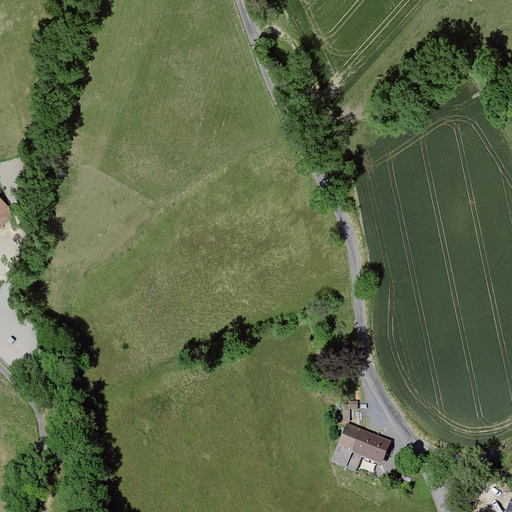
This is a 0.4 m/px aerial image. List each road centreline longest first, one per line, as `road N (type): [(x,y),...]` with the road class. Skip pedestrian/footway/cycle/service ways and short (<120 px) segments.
road 1 (unclassified): [(241,0),(354,248),(373,378),(415,442)]
road 2 (unclassified): [(40,511),(43,420),(0,366)]
